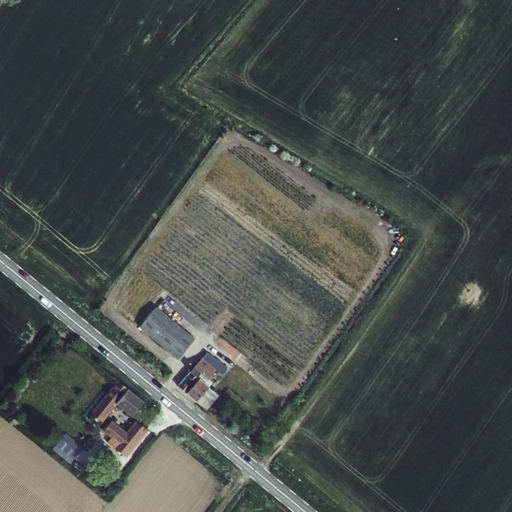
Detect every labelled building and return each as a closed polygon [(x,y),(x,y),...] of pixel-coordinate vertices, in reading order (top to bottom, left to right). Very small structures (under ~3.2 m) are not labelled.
[(159,308),(143,326),(180,357),(196,338),(159,308)] [(58,369),(78,387),(98,362),(78,345),(58,369)] [(219,351),(215,355),(229,366),(227,368),(232,372),(237,366),(219,351)] [(223,385),(209,373),(213,369),(221,376),(227,368),(229,366),(215,355),(189,385),(208,402),(223,385)] [(209,373),(223,385),(227,380),(221,376),(213,369),(209,373)] [(122,384),(94,419),(102,425),(119,404),(138,419),(149,406),(122,384)] [(216,408),(230,392),(223,385),(208,402),(216,408)] [(151,433),(141,424),(130,438),(113,424),(111,426),(108,423),(103,428),(123,447),(119,452),(129,460),(151,433)]
